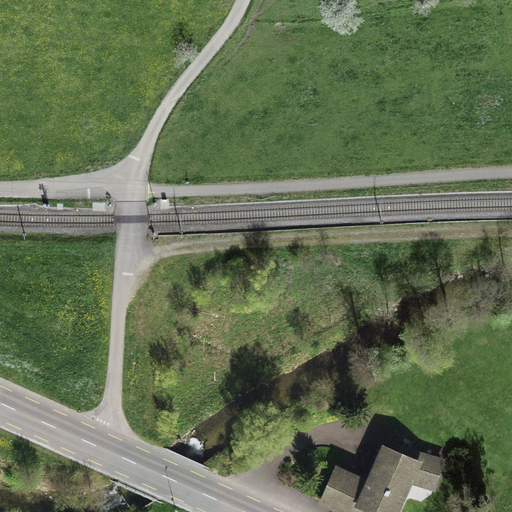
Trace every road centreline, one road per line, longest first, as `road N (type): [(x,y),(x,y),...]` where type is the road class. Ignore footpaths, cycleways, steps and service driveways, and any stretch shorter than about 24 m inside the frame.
road 1 (unclassified): [(0,188),(178,193),(511,173)]
road 2 (track): [(125,247),(511,231)]
road 3 (secondary): [(0,403),(242,511)]
